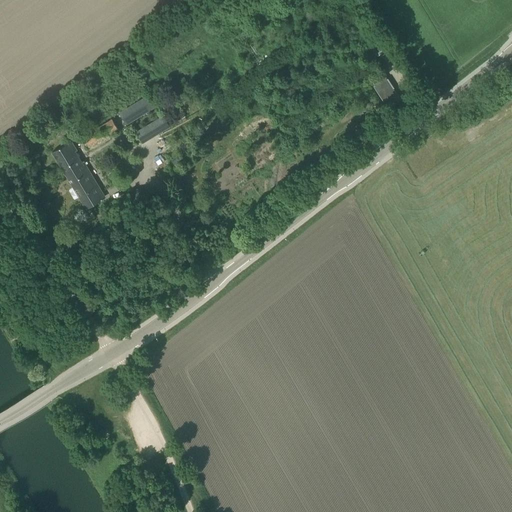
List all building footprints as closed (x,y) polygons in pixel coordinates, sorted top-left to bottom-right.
[(401,101),(385,75),(372,84),(388,109),(401,101)] [(173,94),(165,99),(174,113),(182,108),(173,94)] [(147,95),(119,111),(126,124),(155,107),(147,95)] [(135,131),(140,140),(142,143),(170,126),(163,114),(135,131)] [(88,144),(103,135),(104,137),(118,128),(112,118),(83,136),(88,144)] [(74,146),(71,140),(52,152),(65,174),(81,165),(71,148),(74,146)] [(102,199),(81,165),(65,174),(74,189),(73,190),(77,197),(78,196),(86,208),(102,199)]
